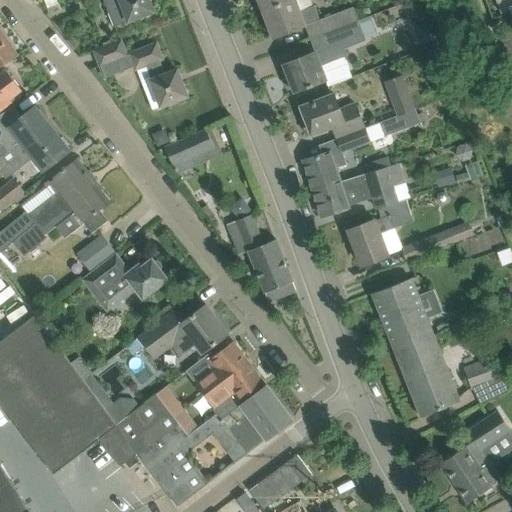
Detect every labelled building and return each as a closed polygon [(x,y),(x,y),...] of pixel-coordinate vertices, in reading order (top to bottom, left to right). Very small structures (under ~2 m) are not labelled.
[(56,0),(44,0),(49,13),(56,11),(54,5),(58,4),(56,0)] [(104,0),(109,13),(115,27),(155,11),(150,0),(104,0)] [(259,0),(263,10),(289,0),(259,0)] [(310,23),(316,37),(358,20),(353,7),(320,20),(315,5),(311,7),(308,0),(289,0),(263,10),(274,37),(310,23)] [(511,0),(497,0),(502,13),(511,9),(511,13),(511,0)] [(358,20),(316,37),(321,50),(284,64),(290,78),(288,79),(293,91),(294,90),(295,92),(325,80),(328,87),(353,77),(340,43),(363,33),(358,20)] [(0,67),(17,56),(0,29),(0,67)] [(95,51),(100,65),(126,55),(122,42),(95,51)] [(126,55),(100,65),(105,78),(135,66),(136,68),(137,68),(152,109),(187,96),(177,70),(166,74),(160,59),(162,59),(157,44),(126,55)] [(6,70),(0,74),(0,111),(13,102),(11,99),(22,91),(6,70)] [(399,116),(416,109),(403,76),(386,82),(399,116)] [(333,126),(338,139),(365,129),(355,103),(340,109),(334,93),(301,107),(312,134),(333,126)] [(0,168),(1,169),(53,129),(36,108),(20,120),(11,128),(1,135),(0,139),(0,141),(3,145),(0,147),(0,168)] [(303,160),(313,190),(341,181),(337,168),(347,164),(342,150),(369,140),(384,134),(385,136),(426,121),(423,114),(418,115),(416,109),(399,116),(365,129),(338,139),(341,148),(303,160)] [(162,128),(152,132),(157,145),(167,140),(162,128)] [(53,129),(1,169),(7,177),(16,170),(33,157),(44,170),(69,151),(53,129)] [(206,129),(182,140),(166,148),(174,166),(215,148),(206,129)] [(459,147),(457,155),(463,161),(471,158),(473,150),(467,144),(459,147)] [(0,252),(14,242),(36,224),(36,225),(93,181),(76,160),(61,172),(51,179),(60,190),(28,215),(26,212),(0,232),(0,252)] [(377,207),(378,207),(411,196),(405,178),(402,168),(399,160),(386,165),(351,177),(341,181),(313,190),(321,216),(350,206),(349,204),(373,196),(377,207)] [(482,176),(477,161),(466,165),(471,180),(482,176)] [(434,173),(439,188),(456,182),(451,167),(434,173)] [(0,212),(25,193),(14,178),(0,188),(0,212)] [(36,224),(14,242),(16,245),(24,256),(47,238),(45,235),(76,211),(85,222),(93,233),(108,220),(100,210),(110,203),(93,181),(36,225),(36,224)] [(411,196),(378,207),(382,218),(375,220),(349,230),(362,265),(402,248),(407,261),(473,234),(468,222),(403,247),(396,227),(413,221),(406,200),(412,198),(411,196)] [(293,281),(276,239),(264,244),(252,214),(227,224),(239,254),(248,251),(265,292),(293,281)] [(78,255),(92,273),(117,254),(103,236),(78,255)] [(117,254),(92,273),(83,280),(108,311),(136,289),(143,299),(169,279),(166,276),(167,273),(164,269),(161,269),(153,258),(142,266),(140,264),(130,271),(117,254)] [(391,286),(373,293),(395,349),(434,334),(411,278),(391,286)] [(10,281),(0,285),(0,326),(26,315),(10,281)] [(138,336),(153,357),(155,359),(173,346),(179,355),(195,343),(202,353),(228,334),(205,305),(184,320),(176,309),(159,320),(138,336)] [(43,309),(36,315),(44,326),(52,321),(43,309)] [(54,473),(101,437),(101,436),(116,424),(83,380),(44,326),(36,315),(0,342),(0,400),(20,428),(19,428),(54,473)] [(434,334),(395,349),(422,416),(440,409),(460,401),(434,334)] [(198,385),(205,394),(249,361),(233,341),(217,353),(209,359),(214,366),(194,380),(198,385)] [(485,359),(463,368),(474,391),(496,380),(485,359)] [(249,361),(205,394),(215,407),(234,392),(240,400),(264,382),(249,361)] [(167,386),(156,394),(174,418),(185,409),(167,386)] [(199,427),(188,436),(178,443),(186,454),(213,433),(235,461),(207,482),(208,483),(292,419),(267,386),(221,420),(216,414),(199,427)] [(101,436),(101,437),(124,467),(139,456),(177,507),(208,483),(207,482),(186,454),(178,443),(188,436),(174,418),(156,394),(116,424),(101,436)] [(199,427),(185,409),(174,418),(188,436),(199,427)] [(465,446),(457,452),(440,463),(467,503),(492,486),(501,479),(490,463),(480,450),(510,430),(498,412),(470,432),(476,441),(466,448),(465,446)] [(31,511),(0,461),(0,511),(31,511)] [(281,511),(307,511),(300,501),(281,511)]
